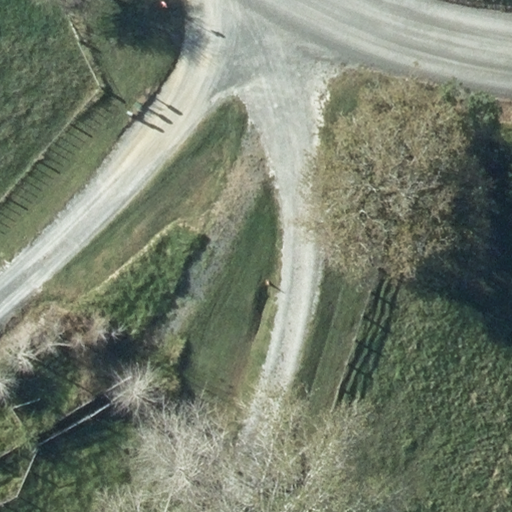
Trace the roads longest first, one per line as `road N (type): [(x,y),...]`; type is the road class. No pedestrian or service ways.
road 1 (unknown): [(291,5),(200,280),(182,423),(186,511)]
road 2 (residential): [(281,0),(391,60),(511,69)]
